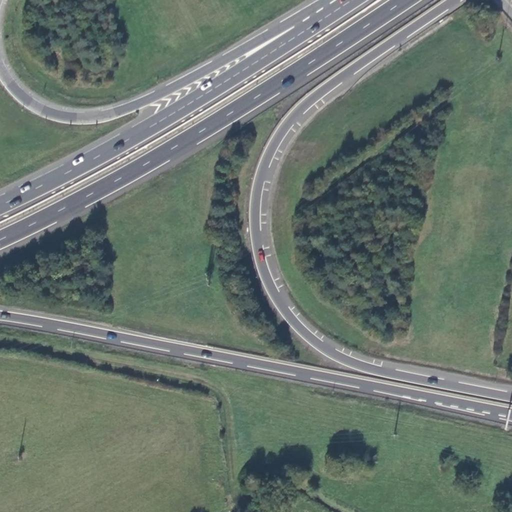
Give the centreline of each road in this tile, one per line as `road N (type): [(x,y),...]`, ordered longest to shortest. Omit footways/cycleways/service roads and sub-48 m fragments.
road 1 (trunk): [(511,395),(384,368),(336,349),(292,313),(261,249),(264,171),(288,125),(325,87),(452,0)]
road 2 (trunk): [(0,314),(510,414)]
road 3 (trunk): [(0,238),(134,169),(404,0)]
road 4 (track): [(0,345),(211,386),(225,406),(233,511)]
road 5 (trunk): [(298,34),(142,131),(0,205)]
road 6 (trunk): [(298,34),(252,44),(138,104),(91,115),(41,107),(19,94),(0,65)]
